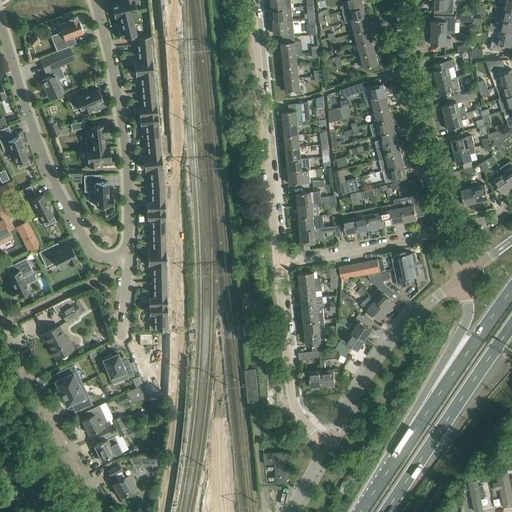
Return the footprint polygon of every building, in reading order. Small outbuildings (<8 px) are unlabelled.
[(134,0),(120,0),(121,2),(111,5),(114,17),(119,16),(131,13),(137,11),(134,0)] [(292,8),(290,0),(270,0),(272,10),(292,8)] [(342,11),(363,6),(361,0),(346,0),(347,4),(341,5),(343,11),(342,11)] [(432,0),(432,9),(435,9),(435,15),(454,16),(454,4),(454,0),(432,0)] [(511,0),(506,0),(506,2),(501,1),(500,7),(511,9),(511,0)] [(342,11),(345,23),(366,17),(363,6),(342,11)] [(511,9),(500,7),(497,18),(511,21),(511,9)] [(292,8),(272,10),(273,21),(293,19),(292,8)] [(318,17),(324,16),(330,14),(328,9),(318,11),(318,17)] [(131,13),(119,16),(122,28),(117,29),(120,39),(137,35),(131,13)] [(84,33),(77,16),(68,19),(69,20),(59,24),(61,31),(51,35),(57,51),(73,45),(70,38),(84,33)] [(432,21),(431,33),(446,34),(453,34),(455,34),(455,17),(454,17),(435,16),(434,21),(432,21)] [(345,23),(352,21),(355,33),(369,29),(366,17),(345,23)] [(491,23),(489,29),(494,30),(499,31),(511,33),(511,21),(497,18),(495,18),(494,23),(491,23)] [(287,20),(273,21),(273,25),(274,34),(280,33),(281,37),(294,36),(294,32),(293,19),(287,20)] [(372,41),(369,29),(355,33),(358,45),(372,41)] [(511,41),(511,33),(499,31),(494,30),(489,29),(488,36),(493,37),(490,48),(504,51),(505,46),(511,47),(511,41)] [(446,34),(431,33),(431,45),(451,46),(451,38),(446,38),(446,34)] [(35,34),(29,42),(34,46),(40,39),(35,34)] [(149,36),(136,37),(137,45),(150,43),(152,43),(152,36),(149,36)] [(375,53),(372,41),(358,45),(361,56),(375,53)] [(282,55),(296,54),(295,42),(281,43),(282,55)] [(152,67),(150,43),(137,45),(138,59),(134,60),(135,68),(152,67)] [(469,51),(471,51),(471,50),(471,44),(457,46),(458,52),(469,51)] [(471,50),(471,51),(471,52),(471,58),(472,58),(483,58),(483,49),(472,49),(472,50),(471,50)] [(58,52),(40,60),(45,71),(48,70),(51,76),(42,81),(50,99),(59,95),(64,93),(58,79),(65,77),(59,65),(63,63),(58,52)] [(378,64),(375,53),(361,56),(364,68),(378,64)] [(282,55),(284,67),(298,66),(296,54),(282,55)] [(334,57),(335,61),(336,67),(342,65),(340,56),(334,57)] [(457,77),(454,66),(452,59),(433,64),(434,70),(434,71),(437,82),(457,77)] [(502,60),(486,61),(489,69),(495,87),(511,81),(511,70),(511,69),(506,71),(503,64),(502,60)] [(298,66),(284,67),(285,79),(299,78),(298,66)] [(155,90),(152,67),(135,68),(136,77),(140,76),(141,92),(155,90)] [(457,77),(437,82),(440,94),(446,93),(460,89),(457,77)] [(299,78),(285,79),(286,91),(296,90),(300,90),(299,78)] [(485,80),(477,82),(480,92),(488,89),(485,80)] [(367,81),(357,84),(359,92),(363,91),(365,101),(366,100),(386,95),(383,84),(369,87),(367,81)] [(511,81),(495,87),(495,88),(496,88),(497,93),(499,99),(500,98),(500,99),(511,94),(511,81)] [(359,92),(357,84),(339,91),(342,98),(359,92)] [(82,88),(66,94),(73,110),(80,108),(82,114),(93,109),(94,111),(100,109),(106,106),(98,89),(85,94),(82,88)] [(460,89),(446,93),(447,99),(461,95),(460,89)] [(155,90),(141,92),(143,107),(138,107),(139,116),(157,114),(155,90)] [(461,95),(447,99),(448,104),(443,105),(443,106),(440,108),(441,113),(444,113),(446,118),(460,114),(466,112),(464,106),(460,108),(458,103),(478,97),(477,91),(461,95)] [(511,94),(500,99),(502,106),(502,105),(504,110),(509,108),(511,107),(511,94)] [(367,107),(373,105),(374,111),(389,107),(386,95),(366,100),(367,107)] [(303,103),(288,104),(289,111),(296,111),(297,123),(310,121),(308,102),(303,103)] [(329,122),(335,121),(343,119),(351,116),(348,105),(340,107),(328,110),(329,122)] [(370,112),(373,124),(392,119),(389,107),(374,111),(370,112)] [(504,110),(503,110),(505,114),(504,114),(506,119),(509,127),(511,126),(511,107),(509,108),(504,110)] [(289,111),(282,112),(283,124),(297,123),(296,111),(289,111)] [(448,129),(449,129),(463,126),(462,120),(468,118),(466,112),(460,114),(446,118),(447,122),(444,123),(445,129),(448,129)] [(157,114),(139,116),(140,124),(144,124),(145,131),(141,131),(142,139),(146,139),(159,138),(157,114)] [(373,124),(370,124),(373,136),(380,134),(395,130),(392,119),(373,124)] [(483,119),(477,121),(478,128),(485,126),(483,119)] [(84,128),(82,121),(70,124),(72,131),(84,128)] [(56,122),(49,125),(51,130),(58,128),(56,122)] [(283,124),(285,136),(299,135),(297,123),(283,124)] [(85,137),(86,150),(105,148),(103,135),(108,135),(107,125),(90,126),(91,136),(85,137)] [(30,164),(19,136),(13,138),(8,126),(0,129),(0,142),(4,152),(11,149),(18,168),(30,164)] [(51,130),(53,136),(60,134),(58,128),(51,130)] [(377,148),(398,142),(395,130),(380,134),(382,139),(375,141),(377,148)] [(494,133),(488,134),(490,143),(494,143),(501,141),(494,133)] [(285,136),(286,148),(300,147),(299,135),(285,136)] [(454,153),(469,149),(474,147),(475,147),(472,135),(451,140),(454,153)] [(159,138),(146,139),(148,154),(143,155),(144,163),(162,161),(159,138)] [(501,141),(494,143),(496,145),(499,150),(504,145),(501,141)] [(379,160),(401,154),(398,142),(377,148),(379,160)] [(358,152),(364,151),(363,145),(349,149),(350,154),(358,152)] [(105,148),(86,150),(88,167),(98,166),(98,161),(111,159),(110,157),(113,156),(113,150),(110,150),(109,147),(105,148)] [(308,158),(308,157),(301,158),(300,147),(286,148),(287,160),(308,158)] [(469,149),(454,153),(457,164),(467,162),(472,161),(470,154),(475,152),(474,147),(469,149)] [(379,160),(382,171),(383,170),(383,171),(404,166),(401,154),(379,160)] [(347,164),(346,156),(336,159),(338,167),(347,164)] [(496,162),(493,157),(492,156),(488,159),(491,165),(496,162)] [(309,170),(308,162),(308,158),(287,160),(288,172),(309,170)] [(162,161),(144,163),(145,172),(149,171),(151,186),(164,186),(162,161)] [(485,174),(491,171),(486,161),(481,164),(485,174)] [(511,163),(511,162),(500,169),(511,185),(511,163)] [(407,177),(404,166),(383,171),(386,183),(407,177)] [(336,183),(343,182),(343,181),(346,181),(343,169),(333,171),(336,183)] [(502,192),(505,194),(509,191),(508,188),(511,185),(500,169),(497,171),(498,177),(493,180),(502,193),(502,192)] [(290,184),(310,182),(309,170),(288,172),(290,184)] [(101,175),(84,175),(84,192),(88,191),(88,200),(96,200),(96,206),(113,205),(113,195),(108,195),(108,182),(101,182),(101,175)] [(343,182),(336,183),(338,195),(345,193),(358,190),(355,178),(346,181),(343,181),(343,182)] [(476,182),(471,183),(472,187),(476,202),(488,199),(486,189),(485,184),(479,186),(476,182)] [(12,183),(0,188),(0,189),(3,196),(10,193),(15,190),(12,183)] [(38,212),(45,226),(56,221),(43,194),(37,197),(31,185),(19,191),(31,216),(38,212)] [(164,186),(151,186),(151,202),(147,202),(147,210),(165,210),(164,186)] [(472,187),(470,188),(461,190),(464,205),(476,202),(472,187)] [(374,189),(362,192),(363,194),(364,199),(375,196),(374,189)] [(298,206),(317,204),(322,203),(320,191),(297,193),(298,206)] [(419,194),(400,198),(402,208),(405,221),(417,219),(417,217),(424,215),(419,194)] [(29,251),(40,245),(27,221),(16,226),(17,226),(14,227),(4,206),(0,198),(0,244),(13,238),(11,234),(19,230),(29,251)] [(394,200),(394,203),(389,204),(393,224),(405,221),(400,198),(394,200)] [(336,201),(332,201),(329,202),(330,208),(332,214),(338,213),(337,206),(336,201)] [(299,218),(316,216),(319,215),(317,204),(298,206),(299,218)] [(389,204),(377,206),(382,226),(393,224),(389,204)] [(377,206),(366,209),(367,214),(370,229),(382,226),(377,206)] [(358,231),(370,229),(367,214),(366,209),(354,212),(358,231)] [(165,210),(147,210),(147,219),(151,219),(152,234),(165,234),(165,210)] [(358,231),(354,212),(342,214),(343,220),(346,234),(358,231)] [(316,216),(299,218),(300,230),(324,227),(323,219),(323,215),(319,215),(316,216)] [(338,215),(332,216),(334,226),(335,226),(341,225),(339,215),(338,215)] [(343,235),(341,225),(335,226),(334,226),(324,227),(300,230),(301,242),(325,239),(324,232),(335,231),(336,236),(343,235)] [(165,234),(152,234),(152,249),(148,249),(148,258),(166,257),(165,234)] [(56,261),(60,268),(69,264),(70,264),(78,260),(70,244),(57,251),(54,244),(38,252),(46,267),(56,261)] [(407,250),(391,254),(392,257),(394,267),(395,270),(414,265),(413,261),(416,259),(415,253),(412,253),(408,253),(407,250)] [(8,274),(9,276),(14,287),(10,289),(14,298),(30,291),(23,277),(33,272),(26,257),(11,265),(14,271),(8,274)] [(166,257),(148,258),(148,266),(152,266),(153,282),(166,281),(166,257)] [(377,259),(371,260),(374,272),(374,274),(380,273),(379,271),(377,259)] [(371,260),(365,262),(367,274),(374,272),(371,260)] [(361,275),(367,274),(365,262),(358,263),(361,275)] [(354,276),(361,275),(358,263),(352,264),(354,276)] [(348,277),(354,276),(352,264),(345,266),(348,277)] [(414,265),(395,270),(398,286),(403,285),(410,284),(409,279),(410,279),(410,278),(416,277),(416,276),(419,275),(418,269),(415,269),(414,265)] [(341,279),(348,277),(345,266),(339,267),(341,279)] [(329,269),(330,277),(331,278),(330,283),(338,282),(338,278),(336,267),(329,269)] [(387,271),(380,273),(382,281),(389,279),(387,271)] [(299,274),(300,286),(321,284),(320,277),(314,278),(313,272),(299,274)] [(371,296),(370,297),(387,311),(389,312),(392,310),(393,310),(391,306),(395,302),(390,297),(387,295),(384,292),(382,290),(386,285),(385,284),(382,281),(380,273),(374,274),(375,278),(371,282),(378,287),(371,296)] [(166,281),(153,282),(153,297),(149,297),(149,305),(167,305),(166,281)] [(322,296),(322,295),(316,296),(315,291),(322,290),(321,284),(300,286),(301,298),(322,296)] [(356,301),(341,290),(340,297),(352,306),(356,301)] [(322,296),(301,298),(303,310),(323,308),(324,307),(322,296)] [(367,300),(363,305),(368,310),(371,314),(379,320),(387,311),(370,297),(367,300)] [(74,302),(59,312),(65,322),(67,321),(80,312),(74,302)] [(149,306),(146,306),(146,312),(149,312),(149,314),(153,314),(154,322),(149,322),(149,330),(167,329),(167,305),(149,305),(149,306)] [(303,310),(304,322),(318,320),(324,319),(323,308),(303,310)] [(339,322),(339,323),(344,326),(347,321),(342,318),(339,322)] [(318,320),(304,322),(305,334),(325,332),(326,332),(324,319),(318,320)] [(356,319),(349,329),(352,332),(365,340),(372,330),(356,319)] [(56,358),(60,356),(61,356),(61,357),(62,357),(63,358),(64,358),(65,358),(66,357),(67,356),(67,355),(67,354),(67,353),(67,352),(71,350),(59,326),(41,335),(47,345),(49,344),(56,358)] [(336,349),(326,350),(326,343),(321,344),(320,338),(325,338),(325,332),(305,334),(306,346),(312,345),(313,351),(309,352),(319,351),(336,349)] [(358,350),(365,340),(352,332),(345,342),(358,350)] [(340,339),(335,347),(346,354),(351,346),(340,339)] [(319,357),(320,357),(322,370),(321,370),(323,385),(335,384),(334,378),(338,377),(338,371),(334,372),(333,369),(327,370),(326,359),(337,358),(340,352),(336,349),(319,351),(319,357)] [(103,362),(102,362),(105,370),(106,369),(111,382),(112,382),(113,384),(134,375),(130,363),(124,366),(121,359),(120,355),(118,356),(117,354),(112,356),(112,354),(104,357),(105,360),(103,361),(103,362)] [(56,380),(55,381),(55,382),(57,385),(56,386),(59,394),(82,383),(74,365),(61,371),(64,377),(60,379),(56,380)] [(260,402),(259,368),(248,368),(249,402),(260,402)] [(312,386),(312,389),(318,388),(318,386),(323,385),(321,370),(306,372),(307,381),(310,381),(311,387),(312,386)] [(82,383),(59,394),(63,402),(64,401),(66,405),(66,406),(67,405),(71,403),(75,401),(79,410),(92,404),(82,383)] [(143,384),(125,392),(134,401),(149,398),(143,384)] [(125,393),(116,397),(121,407),(130,403),(125,393)] [(82,419),(89,434),(111,424),(109,420),(107,421),(99,405),(85,412),(88,417),(82,419)] [(122,415),(111,420),(115,428),(128,422),(130,421),(127,416),(122,415)] [(128,422),(115,428),(119,437),(129,432),(130,433),(137,430),(133,421),(130,421),(128,422)] [(101,460),(113,454),(114,455),(122,451),(115,435),(94,445),(98,452),(95,453),(99,460),(101,459),(101,460)] [(287,451),(265,452),(267,483),(288,482),(287,451)] [(134,458),(131,460),(136,468),(143,465),(144,468),(151,465),(154,469),(158,466),(158,457),(134,458)] [(126,477),(125,476),(124,477),(121,471),(122,471),(119,464),(107,471),(111,477),(112,477),(115,482),(113,483),(120,497),(131,491),(132,493),(137,490),(129,475),(126,477)] [(510,470),(509,464),(487,468),(488,474),(498,472),(510,470)] [(488,474),(487,468),(467,473),(466,473),(468,478),(478,476),(480,483),(489,481),(488,474)] [(511,505),(511,492),(509,472),(497,475),(498,482),(492,483),(494,492),(500,491),(502,507),(511,505)] [(469,483),(473,511),(477,511),(484,511),(479,482),(469,483)]
